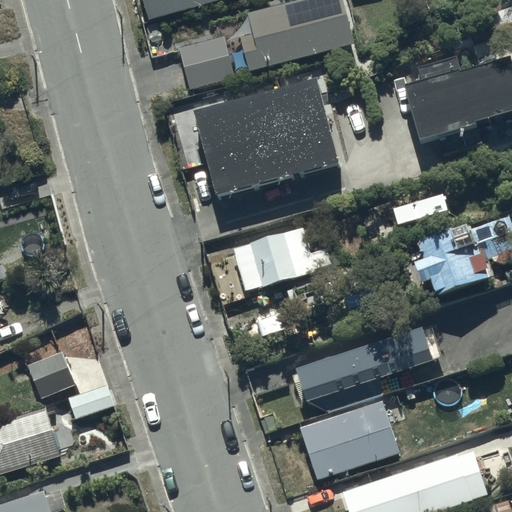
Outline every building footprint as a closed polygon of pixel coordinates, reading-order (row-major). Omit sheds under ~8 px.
[(141,0),(147,22),(232,0),(141,0)] [(260,35),(243,39),(253,76),(358,48),(344,0),(316,0),(255,16),(260,35)] [(236,83),(225,42),(181,55),(193,95),(236,83)] [(422,87),(402,93),(418,147),(439,141),(443,157),(484,145),(479,128),(511,118),(511,78),(508,63),(461,76),(456,58),(417,69),(422,87)] [(315,84),(192,116),(214,201),(337,169),(315,84)] [(442,201),(396,216),(402,233),(447,219),(442,201)] [(511,232),(507,220),(417,249),(423,266),(411,270),(418,292),(431,288),(435,303),(493,285),(487,264),(492,262),(493,263),(494,264),(495,265),(496,265),(497,266),(498,266),(499,266),(500,266),(501,266),(502,267),(504,267),(505,266),(506,266),(507,266),(508,266),(509,265),(510,265),(511,264),(511,263),(511,232)] [(304,234),(234,251),(244,294),(331,273),(326,253),(310,257),(304,234)] [(376,290),(343,301),(347,315),(380,304),(376,290)] [(305,407),(315,404),(331,415),(383,398),(379,384),(432,368),(423,338),(296,377),(305,407)] [(59,356),(26,368),(40,402),(74,389),(77,396),(67,399),(76,422),(116,407),(97,360),(59,356)] [(381,405),(299,432),(316,484),(398,457),(381,405)] [(43,412),(0,425),(0,477),(58,459),(43,412)] [(471,455),(343,499),(347,511),(438,511),(485,496),(471,455)] [(0,511),(50,511),(46,497),(0,509),(0,511)] [(511,511),(511,500),(483,509),(484,511),(511,511)]
